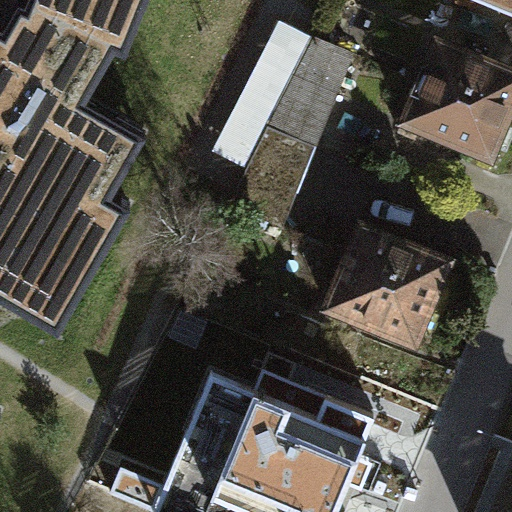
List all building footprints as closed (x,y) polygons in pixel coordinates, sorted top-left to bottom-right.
[(20,0),(2,30),(13,37),(0,52),(0,292),(28,309),(49,284),(72,304),(130,203),(111,192),(132,154),(105,144),(116,115),(85,97),(118,40),(96,32),(26,4),(27,3),(20,0)] [(28,0),(27,3),(26,4),(96,32),(111,8),(136,24),(145,0),(28,0)] [(511,0),(488,0),(511,9),(511,0)] [(511,68),(429,34),(395,117),(483,153),(511,83),(511,68)] [(306,36),(237,172),(288,191),(345,51),(306,36)] [(354,221),(318,305),(406,342),(442,257),(354,221)] [(230,375),(173,511),(345,511),(383,418),(267,371),(261,388),(230,375)] [(122,466),(111,491),(155,509),(165,484),(122,466)]
